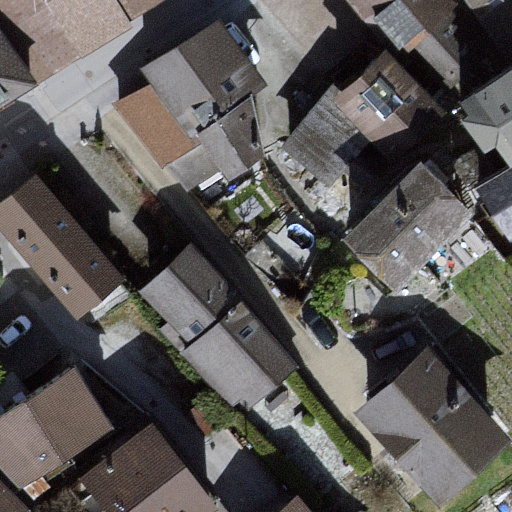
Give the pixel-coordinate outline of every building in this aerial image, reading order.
[(0,0),(0,29),(38,96),(90,70),(87,57),(128,36),(128,26),(176,0),(0,0)] [(441,0),(336,0),(379,50),(399,60),(458,21),(441,0)] [(0,114),(38,96),(0,29),(0,114)] [(217,31),(140,73),(229,190),(291,128),(217,31)] [(310,110),(277,157),(335,225),(448,141),(408,73),(386,59),(310,110)] [(511,70),(459,103),(457,120),(480,155),(498,158),(508,173),(511,170),(511,70)] [(419,166),(337,242),(395,297),(475,222),(419,166)] [(41,181),(0,207),(0,243),(70,323),(120,287),(41,181)] [(186,255),(131,295),(183,355),(173,363),(233,420),(294,376),(227,296),(186,255)] [(431,355),(353,419),(446,507),(506,442),(431,355)] [(74,373),(0,417),(0,476),(30,511),(74,479),(119,448),(74,373)] [(219,511),(151,431),(74,479),(100,511),(219,511)] [(0,511),(19,511),(0,498),(0,511)] [(307,511),(298,501),(282,511),(307,511)]
